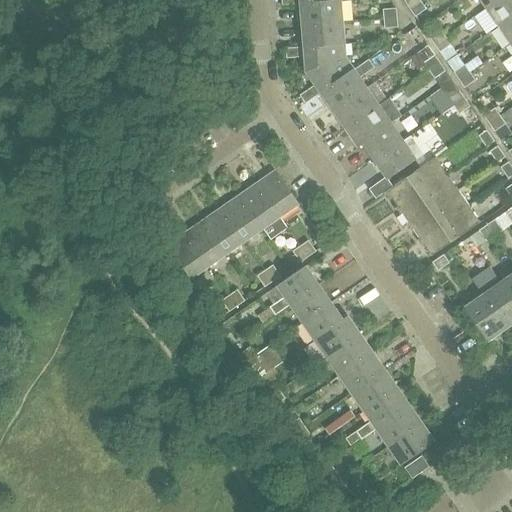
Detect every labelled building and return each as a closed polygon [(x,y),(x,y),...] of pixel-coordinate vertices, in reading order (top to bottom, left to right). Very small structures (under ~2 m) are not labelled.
[(410,9),(421,1),(420,0),(405,0),(404,1),(410,9)] [(482,0),(488,8),(499,0),(482,0)] [(500,26),(511,17),(511,0),(499,0),(488,8),(500,26)] [(302,4),(304,25),(342,22),(340,1),(302,4)] [(410,9),(415,16),(426,9),(421,1),(410,9)] [(397,8),(383,9),(384,19),(398,18),(397,8)] [(511,17),(500,26),(511,43),(511,17)] [(398,18),(384,19),(385,28),(398,27),(398,18)] [(343,44),(342,22),(304,25),(305,47),(343,44)] [(429,36),(435,44),(446,37),(440,29),(429,36)] [(451,44),(446,37),(435,44),(440,52),(451,44)] [(345,59),(343,44),(305,47),(286,49),(287,58),(306,57),(307,72),(345,59)] [(424,63),(424,64),(429,71),(441,63),(435,55),(424,63)] [(353,71),(345,59),(307,72),(316,85),(300,95),(306,103),(322,92),(353,71)] [(353,71),(322,92),(334,110),(365,89),(358,79),(374,68),(369,60),(353,71)] [(429,71),(434,78),(446,71),(441,63),(429,71)] [(471,72),(465,64),(454,72),(459,80),(471,72)] [(471,72),(459,80),(465,87),(476,80),(471,72)] [(377,106),(365,89),(334,110),(346,128),(377,106)] [(448,98),(454,106),(465,98),(460,91),(448,98)] [(470,106),(465,98),(454,106),(460,114),(470,106)] [(390,125),(377,106),(346,128),(359,147),(363,144),(390,125)] [(490,124),(501,116),(495,108),(484,116),(490,124)] [(506,123),(501,116),(490,124),(495,131),(506,123)] [(390,125),(363,144),(375,161),(402,142),(390,125)] [(486,147),(495,141),(487,130),(479,136),(486,147)] [(375,161),(393,187),(420,168),(402,142),(375,161)] [(497,162),(506,157),(498,146),(490,151),(497,162)] [(420,168),(393,187),(385,193),(389,199),(391,198),(397,207),(398,208),(447,174),(436,157),(420,168)] [(508,179),(511,176),(511,166),(509,162),(501,167),(508,179)] [(277,172),(258,185),(280,216),(299,203),(277,172)] [(458,190),(447,174),(398,208),(397,207),(395,208),(400,215),(402,214),(408,223),(409,224),(458,190)] [(261,229),(280,216),(258,185),(240,197),(261,229)] [(469,206),(458,190),(409,224),(408,223),(406,224),(411,231),(413,230),(419,239),(420,240),(469,206)] [(223,209),(244,240),(261,229),(240,197),(223,209)] [(481,222),(469,206),(420,240),(419,239),(417,240),(422,247),(424,245),(431,256),(481,222)] [(228,252),(244,240),(223,209),(205,221),(228,252)] [(209,265),(228,252),(205,221),(187,234),(209,265)] [(488,226),(494,236),(502,230),(496,221),(488,226)] [(488,226),(480,231),(487,241),(494,236),(488,226)] [(168,247),(190,278),(209,265),(187,234),(168,247)] [(301,246),(308,257),(316,252),(309,241),(301,246)] [(308,257),(301,246),(293,252),(301,262),(308,257)] [(433,263),(438,270),(449,263),(444,255),(433,263)] [(265,270),(273,281),(281,276),(274,265),(265,270)] [(276,315),(291,304),(319,286),(306,266),(278,285),(286,296),(270,307),(276,315)] [(473,280),(484,296),(505,327),(511,322),(511,298),(502,284),(491,268),(473,280)] [(257,276),(265,287),(273,281),(265,270),(257,276)] [(511,276),(502,284),(511,298),(511,276)] [(332,304),(319,286),(291,304),(304,322),(332,304)] [(237,306),(245,300),(238,290),(230,295),(237,306)] [(222,300),(229,311),(237,306),(230,295),(222,300)] [(487,340),(505,327),(484,296),(465,309),(487,340)] [(304,322),(316,339),(343,320),(332,304),(304,322)] [(270,307),(258,316),(264,324),(276,315),(270,307)] [(347,317),(343,320),(316,339),(329,359),(361,338),(347,317)] [(340,375),(341,377),(373,355),(361,338),(329,359),(340,375)] [(239,354),(245,362),(256,355),(250,347),(239,354)] [(261,363),(256,355),(245,362),(250,371),(261,363)] [(385,373),(373,355),(341,377),(353,393),(385,373)] [(397,390),(385,373),(353,393),(365,410),(397,390)] [(264,390),(269,398),(280,390),(275,382),(264,390)] [(286,398),(280,390),(269,398),(274,406),(286,398)] [(410,408),(397,390),(365,410),(372,421),(358,430),(363,438),(378,429),(410,408)] [(378,429),(390,447),(422,425),(410,408),(378,429)] [(288,426),(294,434),(305,426),(299,418),(288,426)] [(434,443),(422,425),(390,447),(403,465),(434,443)] [(305,426),(294,434),(299,441),(310,434),(305,426)] [(358,430),(346,439),(352,447),(363,438),(358,430)] [(429,467),(422,456),(405,468),(412,479),(429,467)] [(329,461),(318,469),(331,487),(342,479),(329,461)] [(347,487),(342,479),(331,487),(336,494),(347,487)]
